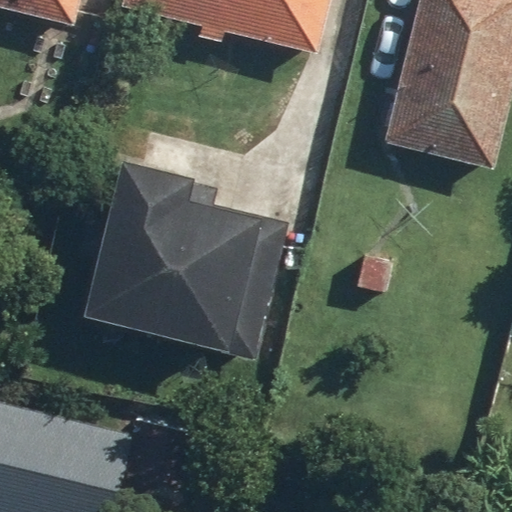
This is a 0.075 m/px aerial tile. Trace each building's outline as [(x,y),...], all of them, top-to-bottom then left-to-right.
[(0,0),(0,5),(75,24),(81,0),(0,0)] [(125,0),(124,6),(314,51),(325,0),(125,0)] [(511,0),(417,0),(381,136),(492,166),(511,90),(511,0)] [(215,203),(219,186),(118,162),(81,320),(144,335),(139,360),(199,374),(205,348),(223,352),(255,213),(215,203)] [(306,284),(337,292),(349,249),(317,240),(306,284)] [(358,250),(349,284),(382,293),(391,259),(358,250)] [(0,399),(0,511),(117,511),(137,432),(0,399)]
